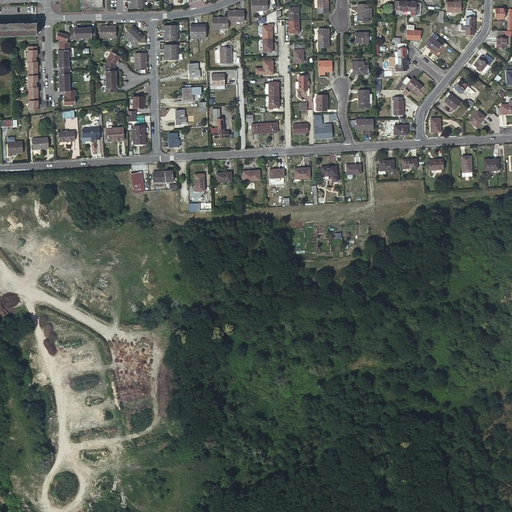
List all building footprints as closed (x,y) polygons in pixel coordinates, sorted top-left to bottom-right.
[(80,0),(80,8),(102,8),(101,0),(80,0)] [(254,0),(251,0),(251,10),(267,10),(266,0),(254,0)] [(317,0),(318,8),(318,13),(328,13),(328,8),(327,0),(317,0)] [(405,12),(405,10),(407,10),(408,2),(395,1),(394,13),(405,14),(405,12)] [(408,2),(407,10),(410,10),(410,15),(421,15),(422,3),(408,2)] [(448,3),(447,12),(461,13),(461,4),(460,4),(448,3)] [(368,21),(368,18),(368,9),(368,4),(357,4),(357,21),(368,21)] [(290,7),(290,20),(299,20),(298,7),(290,7)] [(495,9),(494,18),(504,19),(505,9),(495,9)] [(227,10),(227,17),(227,20),(243,20),(243,10),(227,10)] [(467,10),(466,25),(474,26),(475,13),(471,13),(471,10),(467,10)] [(227,27),(227,20),(227,17),(211,17),(211,28),(227,27)] [(290,20),(290,32),(299,32),(299,20),(290,20)] [(0,35),(35,35),(35,22),(29,23),(29,22),(26,22),(26,23),(5,23),(5,22),(2,22),(2,24),(0,23),(0,35)] [(124,39),(127,41),(136,30),(130,25),(124,34),(124,35),(124,39)] [(262,25),(263,38),(272,37),(272,25),(262,25)] [(408,25),(406,38),(420,39),(420,34),(422,34),(422,31),(414,30),(414,25),(408,25)] [(465,30),(465,34),(473,34),(474,26),(466,25),(463,25),(463,30),(465,30)] [(100,26),(100,36),(116,36),(115,26),(100,26)] [(83,38),(82,27),(75,27),(75,28),(71,29),(72,36),(72,39),(75,39),(75,38),(83,38)] [(82,27),(83,38),(90,38),(90,39),(94,39),(94,29),(94,28),(90,28),(90,27),(82,27)] [(318,29),(318,48),(328,48),(328,29),(318,29)] [(142,35),(136,30),(127,41),(133,46),(142,35)] [(510,36),(511,36),(511,31),(508,31),(504,30),(503,37),(497,37),(497,47),(506,47),(506,48),(509,48),(510,36)] [(355,33),(355,43),(368,43),(368,33),(355,33)] [(60,45),(60,48),(71,48),(70,43),(71,42),(67,42),(68,36),(58,34),(56,42),(60,42),(60,45)] [(436,52),(440,47),(441,44),(431,36),(425,43),(436,52)] [(263,38),(263,50),(272,50),(272,37),(263,38)] [(447,40),(445,43),(452,49),(454,46),(447,40)] [(406,57),(406,43),(405,43),(400,43),(398,43),(398,57),(406,57)] [(294,45),(294,62),(303,62),(303,51),(306,51),(306,45),(294,45)] [(28,110),(37,109),(37,107),(38,107),(37,87),(36,87),(36,82),(37,82),(36,61),(35,62),(35,56),(36,56),(36,46),(27,46),(27,55),(26,55),(26,62),(27,62),(28,81),(27,81),(27,88),(28,88),(29,106),(28,106),(28,110)] [(59,53),(59,60),(70,60),(70,52),(71,52),(71,48),(60,48),(60,53),(59,53)] [(219,48),(220,64),(231,63),(231,48),(219,48)] [(106,62),(106,67),(114,67),(114,63),(115,64),(119,56),(110,52),(106,59),(107,60),(106,62)] [(134,53),(135,69),(145,68),(144,52),(134,53)] [(481,55),(474,65),(481,71),(487,63),(488,64),(493,59),(486,53),(483,57),(481,55)] [(406,57),(398,57),(395,57),(395,70),(406,70),(406,57)] [(70,60),(59,60),(59,68),(60,68),(61,71),(71,71),(71,67),(70,67),(70,60)] [(272,60),(263,60),(263,68),(256,68),(256,73),(263,73),(272,73),(272,60)] [(319,61),(319,72),(323,72),(332,72),(332,61),(319,61)] [(353,61),(353,75),(363,75),(363,70),(368,70),(368,61),(353,61)] [(188,64),(189,77),(200,77),(199,70),(198,70),(197,63),(188,64)] [(114,71),(114,67),(106,67),(104,67),(104,71),(105,71),(105,80),(115,80),(115,71),(114,71)] [(60,75),(60,83),(70,83),(70,75),(71,75),(71,71),(61,71),(61,75),(60,75)] [(211,74),(211,85),(224,85),(224,74),(211,74)] [(298,76),(298,89),(307,89),(307,76),(298,76)] [(406,77),(402,82),(416,94),(422,86),(412,78),(411,81),(406,77)] [(115,80),(105,80),(105,88),(104,88),(104,92),(114,92),(114,88),(115,88),(115,80)] [(460,80),(454,87),(461,92),(467,85),(460,80)] [(269,82),(269,94),(278,94),(278,82),(269,82)] [(70,83),(60,83),(60,91),(66,91),(66,95),(77,94),(76,90),(70,90),(70,83)] [(182,88),(182,102),(193,101),(192,94),(191,94),(191,87),(182,88)] [(406,95),(410,90),(406,87),(402,91),(406,95)] [(358,90),(359,107),(369,107),(369,103),(369,94),(369,90),(358,90)] [(460,102),(448,92),(445,96),(447,97),(444,101),(454,109),(460,102)] [(77,94),(66,95),(66,98),(65,98),(65,105),(76,105),(76,98),(77,98),(77,94)] [(269,94),(270,107),(279,107),(278,94),(269,94)] [(316,95),(316,110),(326,110),(326,95),(316,95)] [(133,96),(133,108),(143,108),(143,96),(133,96)] [(498,114),(511,113),(511,100),(509,100),(509,104),(501,105),(501,107),(498,108),(498,114)] [(393,101),(394,115),(403,115),(403,101),(401,101),(393,101)] [(219,109),(212,110),(212,122),(216,122),(217,129),(211,129),(211,130),(210,130),(210,133),(213,133),(213,138),(217,138),(217,139),(218,140),(222,140),(223,139),(223,138),(227,138),(227,132),(222,133),(222,119),(219,119),(219,109)] [(174,111),(175,125),(185,124),(185,117),(183,117),(183,110),(174,111)] [(477,111),(469,122),(477,127),(485,117),(477,111)] [(439,118),(440,132),(448,131),(447,118),(439,118)] [(355,119),(356,129),(373,129),(373,119),(355,119)] [(394,125),(394,134),(408,133),(408,126),(410,126),(409,122),(406,122),(406,125),(394,125)] [(251,133),(264,133),(264,123),(251,124),(251,133)] [(264,133),(277,132),(276,123),(264,123),(264,133)] [(292,125),(293,133),(306,132),(306,128),(306,124),(292,125)] [(324,128),(313,128),(314,139),(331,138),(331,126),(331,124),(324,124),(324,126),(324,128)] [(134,125),(135,143),(143,142),(143,134),(145,134),(144,125),(134,125)] [(107,128),(108,139),(118,138),(119,140),(124,140),(124,127),(107,128)] [(82,129),(83,139),(100,138),(99,128),(82,129)] [(58,132),(59,141),(75,140),(74,131),(58,132)] [(168,134),(168,147),(179,147),(179,140),(177,140),(177,133),(168,134)] [(33,139),(34,150),(49,148),(48,138),(33,139)] [(8,142),(9,157),(13,157),(13,154),(24,153),(23,141),(8,142)] [(462,172),(472,172),(471,156),(461,156),(462,172)] [(402,160),(402,170),(416,169),(416,159),(402,160)] [(484,160),(485,171),(500,170),(499,159),(484,160)] [(444,168),(444,167),(443,162),(443,160),(430,161),(430,169),(444,168)] [(392,161),(379,161),(379,171),(377,172),(377,175),(384,174),(384,171),(393,171),(392,161)] [(346,167),(346,177),(361,176),(360,166),(346,167)] [(336,167),(321,168),(322,178),(332,178),(332,183),(338,183),(338,177),(337,177),(336,167)] [(294,170),(294,180),(310,179),(309,169),(294,170)] [(270,181),(273,181),(281,181),(283,181),(283,170),(269,171),(270,181)] [(152,172),(153,182),(172,181),(172,171),(152,172)] [(243,173),(243,183),(259,182),(259,172),(243,173)] [(130,175),(134,193),(142,192),(142,184),(141,174),(141,173),(130,174),(130,175)] [(194,174),(195,191),(204,191),(203,174),(194,174)] [(216,174),(216,184),(231,184),(230,174),(216,174)] [(189,211),(199,211),(199,203),(189,203),(189,211)]
